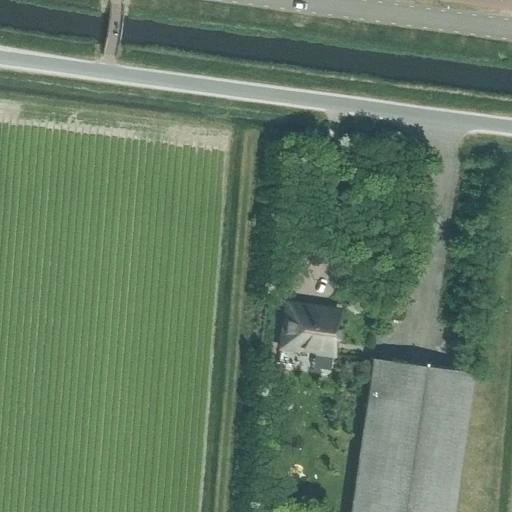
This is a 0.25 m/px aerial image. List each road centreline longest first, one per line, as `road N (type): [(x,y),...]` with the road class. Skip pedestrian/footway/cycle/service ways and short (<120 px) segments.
road 1 (unclassified): [(511,126),(0,57)]
road 2 (secondary): [(511,29),(293,0)]
